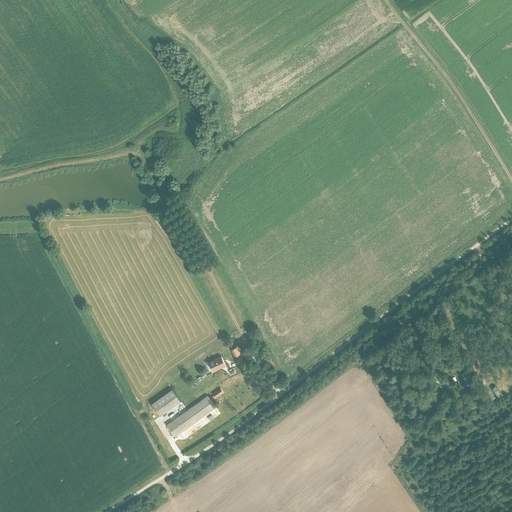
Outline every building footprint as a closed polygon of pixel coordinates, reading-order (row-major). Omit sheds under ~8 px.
[(236,349),(232,351),(236,359),(240,357),(236,349)] [(222,356),(209,362),(214,371),(226,365),(222,356)] [(459,366),(450,371),(452,376),(455,374),(458,380),(455,382),(458,389),(467,384),(459,366)] [(221,387),(213,393),(214,395),(211,397),(213,400),(224,393),(221,387)] [(493,390),(497,397),(502,394),(498,387),(493,390)] [(172,389),(152,404),(161,416),(181,402),(172,389)] [(207,395),(167,425),(168,426),(171,431),(175,437),(212,411),(216,407),(207,395)]
